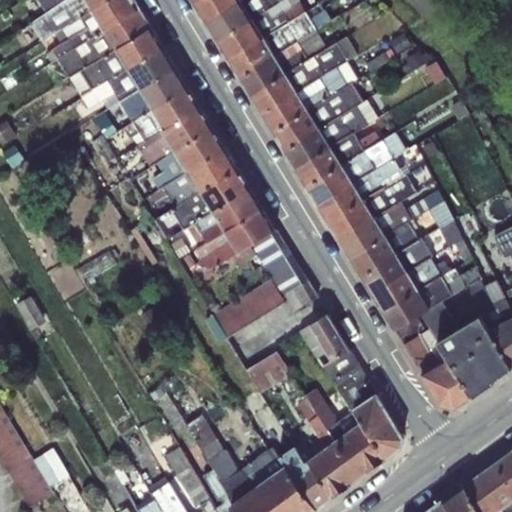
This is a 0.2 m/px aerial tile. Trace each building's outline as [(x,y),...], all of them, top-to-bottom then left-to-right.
[(23,0),(27,5),(35,0),(39,0),(46,11),(63,0),(23,0)] [(88,0),(63,0),(46,11),(31,22),(37,32),(60,18),(65,26),(93,8),(88,0)] [(88,0),(93,8),(105,0),(88,0)] [(136,0),(105,0),(93,8),(106,29),(140,7),(136,0)] [(198,0),(195,2),(206,20),(238,0),(198,0)] [(238,0),(206,20),(217,38),(254,16),(243,0),(238,0)] [(243,0),(254,16),(280,0),(243,0)] [(280,0),(254,16),(265,35),(307,9),(301,0),(299,0),(292,4),(289,0),(280,0)] [(511,0),(485,0),(496,15),(511,3),(511,0)] [(307,9),(265,35),(266,36),(276,53),(314,30),(336,16),(330,5),(311,17),(307,9)] [(106,29),(118,48),(154,27),(140,7),(106,29)] [(93,8),(65,26),(56,33),(62,41),(47,52),(52,61),(58,57),(106,29),(93,8)] [(217,38),(229,58),(266,36),(265,35),(254,16),(217,38)] [(154,27),(118,48),(130,67),(165,45),(154,27)] [(106,29),(58,57),(70,76),(118,48),(106,29)] [(276,54),(287,71),(309,58),(304,50),(320,40),(314,30),(276,53),(276,54)] [(405,31),(390,40),(397,52),(412,44),(405,31)] [(309,58),(287,71),(289,75),(298,90),(348,59),(358,54),(347,35),(309,58)] [(232,63),(240,75),(276,54),(276,53),(266,36),(229,58),(232,63)] [(165,45),(130,67),(142,87),(177,66),(165,45)] [(118,48),(70,76),(81,95),(130,67),(118,48)] [(436,57),(427,50),(421,53),(418,49),(398,60),(406,74),(436,57)] [(386,51),(366,62),(371,70),(390,59),(386,51)] [(240,75),(252,95),(289,75),(287,71),(276,54),(240,75)] [(348,59),(298,90),(309,108),(359,78),(348,59)] [(437,59),(425,66),(435,83),(447,76),(437,59)] [(177,66),(142,87),(155,108),(190,86),(177,66)] [(130,67),(81,95),(87,106),(114,91),(120,100),(142,87),(130,67)] [(365,74),(359,78),(309,108),(309,109),(320,127),(367,98),(377,93),(365,74)] [(252,95),(262,112),(298,90),(289,75),(252,95)] [(202,106),(190,86),(155,108),(167,126),(202,106)] [(142,87),(120,100),(133,120),(155,108),(142,87)] [(262,112),(274,131),(309,109),(309,108),(298,90),(262,112)] [(461,95),(450,101),(457,115),(468,109),(461,95)] [(379,117),(367,98),(320,127),(331,144),(355,131),(379,117)] [(215,127),(202,106),(167,126),(165,128),(166,129),(178,150),(215,127)] [(155,108),(133,120),(108,135),(120,156),(130,151),(125,142),(135,135),(140,145),(145,142),(166,129),(165,128),(167,126),(155,108)] [(274,131),(286,151),(320,127),(309,109),(274,131)] [(466,122),(456,128),(464,142),(474,137),(466,122)] [(227,147),(215,127),(178,150),(190,170),(227,147)] [(286,151),(296,166),(332,145),(331,144),(320,127),(286,151)] [(166,129),(145,142),(150,150),(145,154),(152,165),(158,162),(178,150),(166,129)] [(359,139),(355,131),(331,144),(332,145),(342,163),(382,140),(376,130),(359,139)] [(384,138),(382,140),(342,163),(354,181),(375,169),(395,157),(384,138)] [(296,166),(307,184),(342,163),(332,145),(296,166)] [(239,166),(227,147),(190,170),(202,190),(239,166)] [(178,150),(158,162),(164,171),(155,176),(164,186),(190,170),(178,150)] [(395,157),(375,169),(354,181),(354,182),(364,198),(411,170),(407,163),(401,166),(395,157)] [(31,158),(15,168),(18,174),(34,164),(31,158)] [(307,184),(318,203),(354,182),(354,181),(342,163),(307,184)] [(252,187),(239,166),(202,190),(215,210),(215,211),(252,187)] [(190,170),(164,186),(175,206),(202,190),(190,170)] [(422,189),(411,170),(364,198),(375,215),(402,200),(422,189)] [(318,203),(328,219),(364,198),(354,182),(318,203)] [(264,207),(252,187),(215,211),(227,230),(264,207)] [(406,208),(402,200),(375,215),(386,234),(413,217),(430,208),(444,199),(439,189),(406,208)] [(202,190),(175,206),(156,218),(159,222),(174,213),(185,228),(189,226),(215,210),(202,190)] [(328,219),(339,237),(375,215),(364,198),(328,219)] [(455,219),(444,199),(430,208),(439,226),(455,219)] [(277,229),(264,207),(227,230),(241,250),(251,244),(277,229)] [(215,210),(189,226),(200,245),(227,230),(215,211),(215,210)] [(339,237),(351,256),(386,235),(386,234),(375,215),(339,237)] [(418,227),(413,217),(386,234),(386,235),(397,252),(420,238),(414,229),(418,227)] [(474,257),(455,219),(439,226),(449,246),(456,242),(466,261),(474,257)] [(511,255),(511,256),(511,225),(494,234),(506,257),(511,255)] [(320,295),(277,229),(251,244),(258,254),(272,278),(287,301),(293,311),(320,295)] [(227,230),(200,245),(197,247),(208,269),(234,254),(241,250),(227,230)] [(351,256),(362,274),(397,253),(397,252),(386,235),(351,256)] [(432,257),(420,238),(397,252),(397,253),(408,271),(432,257)] [(485,240),(479,243),(488,258),(493,255),(485,240)] [(181,244),(174,248),(180,258),(187,254),(181,244)] [(241,250),(234,254),(241,265),(258,254),(251,244),(241,250)] [(362,274),(373,293),(408,271),(397,253),(362,274)] [(436,264),(432,257),(408,271),(419,288),(447,272),(451,269),(445,259),(436,264)] [(447,272),(419,288),(431,308),(421,313),(438,340),(459,327),(443,300),(470,284),(481,278),(483,277),(477,265),(451,280),(447,272)] [(373,293),(385,312),(419,288),(408,271),(373,293)] [(287,301),(272,278),(214,313),(228,336),(287,301)] [(481,278),(470,284),(476,307),(482,314),(490,327),(511,317),(511,307),(498,279),(485,285),(481,278)] [(385,312),(396,329),(421,313),(431,308),(419,288),(385,312)] [(32,295),(17,304),(32,330),(48,321),(32,295)] [(160,303),(143,313),(155,333),(172,323),(160,303)] [(334,360),(350,349),(328,312),(311,322),(312,323),(324,344),(330,354),(333,360),(334,360)] [(396,329),(422,371),(448,357),(438,340),(421,313),(396,329)] [(448,357),(473,395),(511,367),(511,363),(490,327),(482,314),(459,327),(438,340),(448,357)] [(511,317),(490,327),(511,363),(511,317)] [(313,350),(324,344),(312,323),(301,330),(313,350)] [(278,349),(248,368),(262,391),(293,372),(278,349)] [(354,408),(378,392),(350,349),(334,360),(333,360),(324,365),(354,408)] [(320,359),(324,365),(333,360),(330,354),(320,359)] [(456,407),(473,395),(448,357),(422,371),(443,403),(456,407)] [(135,376),(118,388),(125,398),(142,387),(135,376)] [(362,421),(387,457),(404,446),(405,437),(378,392),(354,408),(355,410),(362,421)] [(297,403),(327,447),(336,440),(346,433),(338,422),(325,401),(314,407),(308,396),(297,403)] [(0,402),(0,456),(30,506),(54,492),(50,486),(37,464),(0,402)] [(362,421),(355,410),(338,422),(346,433),(362,421)] [(187,423),(209,460),(225,450),(203,413),(187,423)] [(362,475),(387,457),(362,421),(346,433),(336,440),(362,475)] [(333,496),(362,475),(336,440),(327,447),(309,460),(333,496)] [(280,455),(287,465),(292,471),(306,462),(298,442),(280,455)] [(219,511),(217,506),(181,445),(166,454),(197,506),(201,503),(204,510),(200,511),(219,511)] [(225,488),(232,504),(259,484),(287,465),(280,455),(273,445),(243,467),(227,479),(224,474),(220,477),(225,488)] [(215,468),(220,477),(224,474),(227,479),(243,467),(229,447),(225,450),(209,460),(215,468)] [(511,449),(495,463),(511,483),(511,449)] [(56,453),(37,464),(50,486),(69,473),(56,453)] [(318,507),(333,496),(309,460),(306,462),(292,471),(318,507)] [(511,500),(511,483),(495,463),(478,475),(503,507),(511,500)] [(259,484),(280,511),(311,511),(318,507),(292,471),(287,465),(259,484)] [(122,466),(115,470),(124,483),(130,479),(122,466)] [(238,511),(232,504),(225,488),(220,477),(215,468),(203,475),(219,500),(221,498),(224,502),(217,506),(219,511),(238,511)] [(495,511),(503,507),(478,475),(466,484),(481,511),(495,511)] [(189,511),(165,476),(149,487),(156,498),(164,511),(189,511)] [(280,511),(259,484),(232,504),(238,511),(280,511)] [(481,511),(466,484),(443,500),(449,511),(481,511)] [(164,511),(156,498),(139,509),(140,511),(164,511)] [(449,511),(443,500),(427,511),(449,511)] [(511,511),(511,500),(503,507),(505,511),(511,511)]
